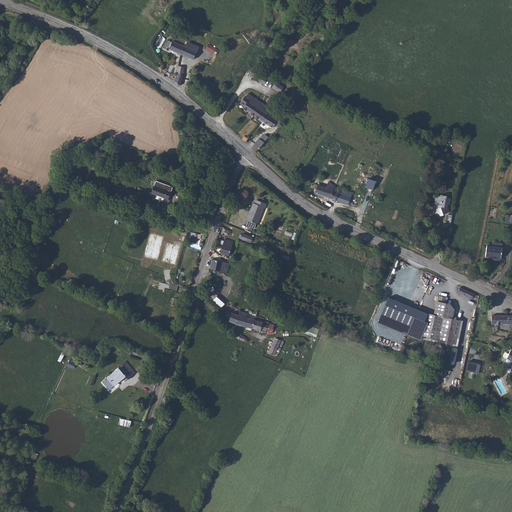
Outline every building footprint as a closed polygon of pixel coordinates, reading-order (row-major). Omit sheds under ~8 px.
[(176,43),(177,40),(174,38),(175,38),(174,37),(172,42),(168,40),(164,47),(167,48),(166,49),(167,50),(168,50),(169,50),(169,49),(181,54),(187,42),(182,40),(182,42),(180,40),(178,44),(176,43)] [(181,54),(193,60),(199,47),(187,42),(181,54)] [(254,76),(260,80),(263,76),(257,72),(254,76)] [(177,73),(174,81),(180,86),(182,80),(183,75),(177,73)] [(295,102),(299,92),(294,90),(289,99),(295,102)] [(261,120),(269,109),(270,108),(248,93),(246,97),(245,96),(240,103),(244,106),(243,108),(261,120)] [(273,128),(281,117),(269,109),(261,120),(273,128)] [(261,139),(259,138),(254,144),(259,148),(264,142),(261,139)] [(373,190),(375,181),(368,179),(365,187),(373,190)] [(173,187),(156,181),(151,193),(157,195),(164,198),(168,199),(170,200),(172,195),(173,195),(173,193),(171,192),(173,187)] [(315,193),(348,205),(351,198),(339,194),(338,193),(339,189),(334,187),(328,182),(325,187),(314,184),(313,188),(316,189),(315,193)] [(339,194),(351,198),(352,193),(341,189),(339,194)] [(445,212),(445,213),(449,212),(447,208),(446,208),(447,204),(449,204),(450,198),(446,197),(446,196),(440,195),(435,198),(434,204),(436,205),(436,209),(434,210),(437,217),(444,215),(443,214),(443,212),(445,212)] [(253,203),(247,220),(248,220),(246,225),(254,228),(256,224),(257,224),(263,207),(264,208),(266,204),(256,200),(255,204),(253,203)] [(253,238),(242,234),(240,238),(251,242),(253,238)] [(225,239),(224,241),(220,240),(219,244),(223,245),(220,253),(232,256),(235,248),(232,247),(233,242),(225,239)] [(492,247),(487,246),(485,256),(501,258),(502,248),(492,247)] [(230,263),(212,259),(210,268),(221,271),(226,272),(228,270),(230,263)] [(472,299),(474,294),(466,290),(460,287),(458,292),(472,299)] [(214,300),(218,304),(222,299),(218,296),(214,300)] [(439,296),(438,302),(446,304),(448,298),(439,296)] [(452,319),(435,315),(426,313),(387,297),(378,322),(420,340),(421,336),(434,338),(433,340),(455,345),(461,321),(452,319)] [(452,319),(454,310),(450,305),(446,304),(438,302),(435,315),(452,319)] [(227,310),(226,316),(230,318),(229,321),(236,324),(252,328),(255,320),(247,318),(248,314),(239,311),(238,315),(227,310)] [(511,315),(492,315),(491,324),(511,324),(511,315)] [(255,320),(252,328),(266,332),(272,333),(274,325),(255,320)] [(319,329),(307,325),(304,333),(316,337),(319,329)] [(281,340),(275,338),(269,353),(275,355),(281,340)] [(511,347),(511,349),(506,359),(505,358),(502,364),(508,367),(511,361),(511,347)] [(77,360),(72,357),(68,363),(73,366),(77,360)] [(122,364),(123,365),(132,376),(135,373),(126,361),(122,364)] [(121,379),(122,380),(125,377),(128,379),(132,376),(123,365),(119,368),(118,368),(107,377),(113,385),(121,379)] [(501,376),(493,379),(500,396),(508,392),(501,376)] [(121,379),(113,385),(107,377),(102,381),(109,390),(114,386),(122,380),(121,379)] [(120,418),(119,424),(130,427),(132,420),(120,418)] [(35,460),(38,454),(33,452),(30,457),(35,460)]
